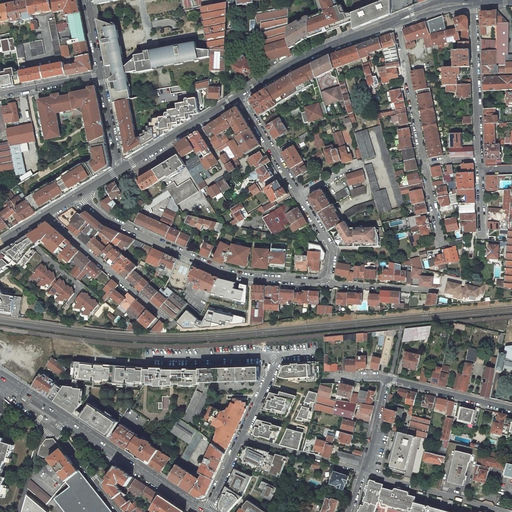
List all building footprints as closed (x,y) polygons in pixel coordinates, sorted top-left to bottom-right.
[(29,0),(9,4),(11,20),(12,23),(24,20),(33,18),(33,15),(29,0)] [(51,0),(29,0),(33,15),(54,11),(51,0)] [(78,0),(51,0),(54,11),(54,13),(63,11),(64,12),(66,11),(67,16),(81,13),(78,0)] [(181,0),(184,12),(201,8),(206,29),(210,50),(211,50),(226,50),(227,37),(227,30),(228,3),(213,5),(213,0),(181,0)] [(339,8),(336,0),(318,0),(319,3),(317,3),(320,11),(323,10),(324,14),(313,18),(313,19),(309,19),(309,20),(309,37),(314,35),(316,35),(317,36),(330,30),(335,28),(347,24),(346,22),(348,21),(353,20),(353,13),(345,14),(345,13),(344,13),(345,12),(343,7),(339,8)] [(391,0),(385,0),(353,13),(353,20),(353,28),(354,29),(392,14),(391,0)] [(391,0),(392,14),(409,7),(414,5),(412,2),(412,0),(391,0)] [(9,4),(0,5),(0,22),(11,20),(9,4)] [(263,11),(257,12),(256,23),(261,22),(261,31),(265,46),(269,64),(267,65),(268,69),(292,56),(290,49),(287,40),(288,28),(289,6),(263,11)] [(497,11),(480,12),(481,27),(485,27),(493,26),(497,26),(497,11)] [(503,17),(497,11),(497,26),(497,40),(497,51),(497,65),(506,65),(506,73),(507,73),(511,73),(511,54),(508,54),(509,23),(503,17)] [(81,13),(67,16),(68,22),(71,22),(75,37),(60,40),(61,47),(68,45),(74,44),(87,41),(81,13)] [(443,16),(428,21),(429,23),(431,34),(432,46),(442,43),(448,42),(446,31),(443,16)] [(454,20),(457,29),(458,31),(462,31),(469,31),(468,20),(463,17),(455,19),(454,20)] [(56,20),(49,21),(52,38),(59,36),(57,28),(57,25),(56,20)] [(99,28),(107,66),(114,65),(115,71),(116,75),(110,81),(114,103),(129,99),(131,99),(126,73),(134,71),(138,70),(138,73),(154,69),(154,67),(164,66),(211,57),(211,50),(210,50),(196,49),(195,42),(175,46),(174,46),(161,49),(161,51),(151,53),(151,51),(147,51),(147,53),(142,54),(135,56),(136,58),(122,70),(121,65),(120,61),(123,58),(117,26),(115,26),(115,25),(115,23),(110,24),(102,21),(98,20),(99,28)] [(299,22),(288,28),(287,40),(290,49),(294,47),(293,45),(296,43),(297,45),(305,41),(305,39),(309,37),(309,20),(304,20),(304,21),(302,22),(300,24),(299,22)] [(425,22),(402,30),(407,43),(410,41),(417,39),(430,34),(426,24),(429,23),(428,21),(425,22)] [(237,28),(227,30),(227,37),(238,35),(237,28)] [(446,31),(448,42),(460,39),(458,31),(457,29),(446,31)] [(394,33),(379,38),(382,49),(396,44),(394,33)] [(430,34),(417,39),(419,47),(421,47),(422,49),(427,48),(427,47),(432,46),(431,34),(430,34)] [(59,36),(52,38),(56,59),(63,57),(61,47),(60,40),(59,36)] [(366,57),(371,56),(370,53),(375,51),(382,49),(379,38),(357,46),(361,59),(366,57)] [(487,51),(490,51),(497,51),(497,40),(492,40),(491,40),(487,40),(481,39),(482,44),(482,51),(487,51)] [(37,41),(29,42),(32,56),(45,54),(42,40),(37,41)] [(87,41),(74,44),(77,57),(89,55),(87,41)] [(462,42),(459,43),(459,44),(459,50),(469,50),(469,42),(462,42)] [(22,44),(15,45),(19,66),(26,64),(22,44)] [(396,44),(382,49),(384,56),(385,60),(386,64),(393,62),(399,61),(396,44)] [(68,45),(61,47),(63,57),(70,56),(68,45)] [(357,46),(330,55),(332,61),(334,68),(361,59),(357,46)] [(226,50),(211,50),(211,57),(210,70),(216,70),(225,70),(226,50)] [(459,50),(453,50),(454,67),(460,67),(462,67),(470,67),(469,50),(459,50)] [(497,65),(497,51),(490,51),(487,51),(482,51),(482,66),(490,66),(497,65)] [(89,55),(77,57),(78,60),(77,60),(77,64),(65,66),(66,74),(67,76),(92,71),(89,55)] [(237,63),(233,65),(241,80),(254,72),(244,55),(239,58),(240,60),(237,62),(237,63)] [(316,78),(334,69),(334,68),(332,61),(328,63),(327,61),(324,62),(323,59),(312,64),(316,78)] [(367,78),(370,88),(373,87),(374,87),(377,86),(378,85),(379,84),(378,79),(377,79),(376,76),(373,75),(372,75),(370,68),(372,68),(370,62),(363,65),(367,78)] [(393,62),(386,64),(386,66),(389,79),(398,77),(397,71),(396,67),(394,67),(393,62)] [(44,67),(20,72),(22,83),(32,81),(47,78),(54,76),(66,74),(65,66),(64,63),(44,67)] [(316,78),(312,64),(290,75),(289,75),(284,79),(273,85),(268,89),(277,103),(284,99),(285,101),(285,100),(288,99),(288,98),(294,94),(293,93),(297,91),(302,88),(302,89),(308,86),(308,87),(312,85),(310,81),(316,78)] [(490,66),(482,66),(483,74),(506,73),(506,65),(497,65),(490,66)] [(389,79),(386,66),(378,68),(380,74),(381,74),(382,76),(380,76),(382,83),(384,83),(385,84),(390,83),(389,79)] [(449,68),(443,68),(443,85),(447,85),(457,85),(458,85),(457,78),(459,78),(459,75),(460,75),(460,67),(454,67),(449,68)] [(414,80),(425,78),(423,68),(411,71),(412,76),(413,75),(414,80)] [(1,73),(4,87),(12,85),(18,84),(22,83),(20,72),(19,69),(1,73)] [(417,90),(427,88),(425,78),(414,80),(415,85),(414,85),(415,91),(417,90)] [(511,78),(483,79),(483,91),(510,90),(511,89),(511,78)] [(210,79),(194,83),(195,90),(199,90),(208,88),(209,88),(210,82),(210,79)] [(348,95),(344,82),(340,83),(341,87),(343,96),(348,95)] [(457,85),(447,85),(447,92),(457,91),(457,97),(471,97),(471,84),(463,85),(458,85),(457,85)] [(341,87),(321,93),(323,103),(324,106),(344,99),(343,96),(341,87)] [(419,102),(432,100),(430,87),(427,88),(417,90),(418,94),(415,95),(416,98),(418,98),(419,102)] [(207,109),(208,88),(199,90),(203,111),(207,109)] [(209,88),(209,98),(220,99),(220,88),(209,88)] [(72,94),(72,95),(75,107),(78,106),(87,112),(87,114),(85,114),(87,121),(87,125),(88,126),(90,138),(91,143),(105,136),(103,125),(96,89),(90,90),(88,91),(72,94)] [(268,89),(251,99),(251,100),(250,100),(251,100),(260,116),(277,105),(277,103),(268,89)] [(400,89),(390,91),(393,103),(404,101),(403,94),(401,94),(400,89)] [(45,133),(47,140),(61,137),(59,127),(57,116),(57,114),(57,113),(70,111),(69,108),(75,107),(72,95),(69,96),(61,97),(61,96),(53,98),(39,100),(41,111),(45,133)] [(353,112),(348,95),(343,96),(344,99),(349,114),(353,112)] [(200,113),(197,98),(190,99),(192,113),(190,114),(191,116),(197,115),(199,114),(199,113),(200,113)] [(126,158),(128,157),(144,148),(142,139),(137,140),(134,131),(135,131),(129,99),(114,103),(118,122),(120,122),(120,125),(118,125),(123,147),(123,146),(124,150),(123,150),(124,156),(125,157),(125,158),(126,158)] [(174,125),(179,124),(179,126),(183,123),(183,120),(187,119),(188,121),(190,119),(191,119),(191,118),(191,116),(190,114),(192,113),(190,99),(189,99),(188,99),(187,99),(186,99),(186,100),(186,103),(177,105),(178,109),(169,111),(169,114),(169,113),(168,113),(167,113),(167,114),(166,114),(166,115),(166,117),(160,118),(160,124),(162,137),(166,134),(165,130),(170,130),(170,131),(174,129),(174,125)] [(418,111),(434,108),(432,100),(419,102),(420,107),(418,107),(418,111)] [(404,101),(393,103),(394,110),(394,111),(406,109),(404,101)] [(10,106),(2,107),(6,123),(13,121),(13,122),(19,121),(16,103),(10,104),(10,106)] [(301,113),(304,123),(323,118),(322,115),(327,114),(324,106),(323,103),(305,108),(306,112),(301,113)] [(251,129),(237,107),(224,116),(227,120),(229,119),(239,136),(251,129)] [(299,107),(291,111),(293,115),(300,111),(299,107)] [(422,118),(435,116),(434,108),(418,111),(419,114),(421,114),(422,118)] [(394,110),(377,114),(379,119),(393,116),(406,113),(406,109),(394,111),(394,110)] [(266,120),(264,122),(266,126),(279,119),(280,118),(284,116),(282,112),(277,115),(276,113),(267,118),(266,120)] [(400,121),(401,125),(408,123),(406,113),(393,116),(395,122),(400,121)] [(485,123),(495,123),(498,123),(498,116),(493,116),(493,114),(492,114),(487,115),(487,117),(487,118),(484,118),(485,123)] [(227,120),(224,116),(209,125),(214,131),(216,135),(217,136),(219,134),(221,133),(222,134),(224,132),(224,131),(231,127),(227,120)] [(422,127),(437,124),(435,116),(422,118),(423,123),(421,123),(422,127)] [(279,119),(266,126),(274,139),(287,131),(280,118),(279,119)] [(495,123),(485,123),(485,145),(495,144),(498,144),(498,143),(495,143),(495,123)] [(27,174),(21,144),(31,142),(36,141),(32,124),(28,125),(7,129),(10,142),(12,155),(15,168),(16,176),(27,174)] [(160,124),(150,125),(152,142),(162,137),(160,124)] [(437,124),(422,127),(422,130),(424,130),(425,134),(438,132),(437,124)] [(463,124),(459,125),(459,134),(461,134),(472,133),(472,124),(463,124)] [(214,131),(209,125),(203,129),(207,135),(214,131)] [(381,125),(374,127),(399,208),(405,206),(402,194),(400,188),(399,185),(396,176),(395,173),(393,164),(391,160),(383,134),(383,131),(381,125)] [(148,126),(140,127),(142,139),(144,148),(150,143),(148,126)] [(407,126),(398,128),(399,134),(394,135),(395,140),(397,140),(410,137),(411,137),(409,128),(408,129),(407,126)] [(260,145),(251,129),(239,136),(237,137),(242,145),(240,146),(246,154),(260,145)] [(321,129),(315,133),(321,148),(325,146),(320,134),(323,133),(321,129)] [(367,129),(355,133),(360,150),(362,157),(363,160),(375,157),(367,129)] [(212,152),(198,131),(188,138),(195,150),(196,151),(197,154),(199,153),(201,151),(204,156),(205,157),(212,152)] [(345,147),(340,131),(333,133),(338,149),(345,147)] [(427,142),(440,140),(438,132),(425,134),(426,138),(424,139),(424,142),(427,142)] [(307,133),(300,137),(302,141),(309,137),(307,133)] [(315,133),(312,135),(319,152),(322,150),(321,148),(315,133)] [(229,142),(225,135),(221,137),(219,134),(217,136),(224,145),(229,142)] [(459,134),(451,134),(452,140),(450,140),(450,143),(452,143),(452,148),(462,148),(461,134),(459,134)] [(211,142),(216,150),(224,145),(217,136),(216,135),(215,135),(211,138),(211,142)] [(28,199),(28,200),(37,213),(49,206),(48,204),(53,201),(54,203),(56,201),(62,198),(66,195),(74,190),(78,188),(77,186),(82,183),(83,185),(96,177),(100,174),(111,167),(110,159),(108,159),(107,154),(109,153),(105,136),(91,143),(93,152),(92,152),(93,160),(87,164),(86,162),(83,165),(80,166),(81,167),(78,169),(77,167),(71,171),(72,173),(64,178),(63,177),(51,184),(51,185),(49,187),(48,185),(42,189),(43,190),(35,196),(34,195),(28,199)] [(410,137),(397,140),(398,145),(401,145),(402,150),(403,150),(412,148),(410,137)] [(195,150),(188,138),(176,145),(183,157),(185,159),(190,156),(188,154),(195,150)] [(243,156),(234,139),(229,142),(224,145),(216,150),(220,151),(228,146),(236,158),(237,160),(243,156)] [(428,150),(441,147),(440,140),(427,142),(428,146),(425,147),(426,150),(428,150)] [(10,142),(0,143),(0,171),(15,168),(12,155),(10,142)] [(292,142),(280,149),(282,153),(294,146),(292,142)] [(495,144),(485,145),(486,159),(486,166),(497,165),(496,159),(501,159),(500,144),(498,144),(495,144)] [(333,145),(325,148),(326,151),(330,164),(341,160),(338,149),(334,150),(333,145)] [(294,146),(282,153),(292,169),(303,162),(303,161),(296,149),(294,146)] [(342,163),(353,160),(351,154),(350,154),(349,148),(347,147),(345,148),(345,147),(338,149),(341,160),(342,163)] [(428,158),(443,156),(441,147),(428,150),(429,154),(427,155),(428,158)] [(452,148),(449,148),(450,154),(450,155),(451,157),(473,157),(473,147),(462,148),(452,148)] [(412,148),(403,150),(405,161),(415,159),(413,148),(412,148)] [(319,152),(314,155),(315,158),(316,161),(324,156),(322,150),(319,152)] [(197,154),(196,151),(194,152),(196,156),(186,162),(184,163),(186,166),(192,177),(197,185),(203,181),(198,173),(203,170),(206,168),(201,159),(198,155),(197,154)] [(218,163),(212,152),(205,157),(203,158),(202,158),(201,159),(206,168),(207,170),(218,163)] [(270,161),(267,156),(264,158),(260,152),(248,159),(252,166),(256,164),(258,168),(264,165),(266,164),(270,161)] [(226,166),(231,163),(230,162),(225,154),(220,157),(226,166)] [(184,163),(179,155),(177,156),(155,170),(161,180),(162,181),(162,180),(168,177),(169,178),(180,172),(179,170),(184,167),(186,166),(184,163)] [(415,159),(405,161),(407,171),(417,169),(415,159)] [(231,163),(234,168),(238,166),(238,165),(240,164),(237,160),(232,162),(231,163)] [(303,162),(292,169),(297,177),(303,173),(304,173),(308,170),(303,162)] [(231,163),(226,166),(230,172),(235,169),(234,168),(231,163)] [(371,164),(365,166),(375,200),(377,207),(379,214),(391,210),(385,189),(379,191),(371,164)] [(474,164),(463,164),(463,173),(474,173),(474,169),(474,164)] [(263,182),(274,176),(270,170),(268,171),(264,165),(258,168),(250,173),(251,175),(250,175),(249,176),(249,177),(249,178),(249,179),(250,179),(251,179),(252,179),(253,178),(254,180),(256,179),(256,180),(259,178),(258,177),(259,177),(263,182)] [(452,165),(447,165),(448,172),(445,172),(446,176),(443,176),(443,177),(444,181),(445,183),(448,182),(450,182),(449,174),(453,174),(453,173),(452,165)] [(440,166),(431,168),(434,179),(443,177),(443,176),(440,166)] [(161,180),(155,170),(138,180),(144,190),(161,180)] [(345,175),(348,186),(366,181),(363,170),(345,175)] [(463,173),(458,173),(459,189),(475,189),(474,173),(463,173)] [(418,174),(408,176),(410,186),(420,184),(423,183),(421,176),(419,177),(418,174)] [(498,175),(486,176),(487,184),(487,191),(489,191),(489,193),(492,193),(492,189),(499,189),(498,175)] [(172,197),(177,205),(198,192),(190,179),(177,188),(174,183),(166,187),(168,190),(171,195),(172,197)] [(225,179),(218,184),(223,192),(230,188),(225,179)] [(278,181),(265,189),(273,202),(275,201),(287,194),(284,189),(283,189),(278,181)] [(450,182),(448,182),(449,190),(453,189),(453,195),(457,194),(456,189),(455,181),(450,182)] [(122,194),(115,183),(106,188),(111,197),(113,199),(122,194)] [(404,187),(400,188),(402,194),(410,193),(410,192),(422,190),(424,190),(423,183),(420,184),(410,186),(404,187)] [(216,185),(216,184),(208,189),(213,198),(218,195),(222,193),(216,185)] [(260,191),(255,184),(252,186),(249,188),(254,195),(260,191)] [(364,186),(350,190),(352,197),(366,193),(364,186)] [(347,187),(334,195),(338,202),(351,194),(347,187)] [(443,187),(437,188),(439,197),(445,196),(444,188),(443,187)] [(322,189),(309,197),(319,213),(331,205),(322,189)] [(459,189),(456,189),(457,194),(467,194),(467,203),(464,203),(464,206),(475,205),(475,202),(475,189),(459,189)] [(10,190),(6,192),(12,201),(16,199),(10,190)] [(422,190),(410,192),(410,193),(413,205),(415,204),(425,202),(422,190)] [(511,190),(504,190),(503,194),(505,194),(504,210),(510,210),(511,190)] [(147,211),(166,198),(163,193),(150,201),(148,202),(143,205),(147,211)] [(16,199),(12,201),(14,204),(25,220),(37,213),(28,200),(26,202),(24,199),(22,200),(20,196),(16,199)] [(445,196),(439,197),(440,203),(442,202),(443,207),(450,205),(448,196),(447,196),(445,196)] [(113,199),(111,197),(110,197),(107,199),(103,202),(102,205),(110,212),(117,204),(113,199)] [(177,205),(172,197),(162,220),(160,223),(159,222),(139,213),(135,224),(166,238),(170,227),(171,225),(177,213),(179,214),(180,209),(177,205)] [(143,205),(148,202),(138,200),(136,208),(141,209),(143,205)] [(354,206),(344,212),(348,219),(358,213),(377,207),(375,200),(354,206)] [(7,209),(14,204),(12,201),(4,206),(7,209)] [(277,205),(275,201),(273,202),(262,208),(265,212),(268,210),(277,205)] [(425,202),(415,204),(415,208),(414,209),(415,213),(416,212),(417,215),(427,213),(425,202)] [(476,220),(475,205),(464,206),(464,203),(458,203),(460,217),(461,221),(464,221),(476,220)] [(7,209),(0,214),(4,221),(14,214),(18,219),(20,223),(25,220),(14,204),(7,209)] [(243,208),(240,204),(231,209),(237,218),(235,219),(230,222),(232,226),(245,218),(244,217),(244,218),(240,212),(240,210),(243,208)] [(274,235),(290,226),(292,224),(287,215),(292,212),(287,204),(270,214),(257,221),(245,218),(232,226),(274,235)] [(331,205),(319,213),(329,231),(342,223),(336,212),(337,211),(333,205),(331,205)] [(247,215),(244,217),(245,218),(257,221),(270,214),(268,210),(265,212),(262,208),(262,207),(247,215)] [(292,212),(287,215),(292,224),(304,217),(298,208),(292,212)] [(504,210),(488,209),(488,218),(488,222),(509,223),(510,210),(504,210)] [(91,224),(99,231),(103,226),(87,212),(81,215),(91,224)] [(81,215),(79,213),(71,223),(67,228),(78,237),(91,224),(81,215)] [(195,227),(199,218),(188,216),(186,219),(185,222),(195,227)] [(425,216),(417,218),(418,226),(429,224),(428,219),(426,219),(425,216)] [(307,223),(304,217),(292,224),(290,226),(293,232),(307,223)] [(199,218),(195,227),(200,229),(202,225),(204,225),(209,227),(210,227),(220,231),(221,232),(224,224),(221,223),(212,221),(199,218)] [(456,218),(445,220),(448,232),(458,230),(456,218)] [(476,220),(464,221),(464,223),(461,223),(462,226),(463,231),(464,230),(464,231),(476,231),(476,220)] [(354,246),(354,228),(351,228),(350,229),(348,228),(349,227),(345,221),(342,223),(329,231),(334,239),(339,247),(340,246),(348,245),(349,246),(354,246)] [(509,223),(488,222),(488,229),(499,230),(499,226),(509,227),(509,223)] [(422,235),(429,234),(428,230),(433,229),(432,223),(429,224),(418,226),(412,228),(413,232),(421,230),(422,232),(422,235)] [(44,241),(48,245),(47,246),(56,254),(57,253),(61,256),(60,257),(64,260),(65,259),(69,263),(72,261),(79,251),(77,249),(60,235),(54,229),(53,228),(48,224),(28,236),(38,244),(42,242),(44,241)] [(88,245),(92,240),(91,238),(88,236),(86,235),(88,233),(93,228),(95,229),(92,233),(94,235),(96,236),(98,234),(100,231),(99,231),(91,224),(78,237),(88,245)] [(100,231),(112,242),(120,233),(103,226),(99,231),(100,231)] [(181,232),(170,227),(166,238),(176,242),(181,232)] [(360,245),(366,245),(367,246),(379,246),(378,237),(386,237),(384,229),(376,229),(375,227),(354,228),(354,246),(359,246),(360,245)] [(100,231),(98,234),(100,235),(104,238),(102,241),(108,245),(109,246),(110,244),(112,242),(100,231)] [(189,236),(181,232),(176,242),(184,246),(189,236)] [(112,242),(110,244),(115,248),(117,246),(118,247),(125,252),(128,248),(130,246),(135,240),(120,233),(112,242)] [(408,237),(412,247),(417,245),(415,240),(421,239),(421,236),(420,233),(413,235),(408,237)] [(22,240),(0,253),(0,254),(4,259),(9,263),(13,260),(15,262),(21,267),(24,264),(25,265),(32,257),(28,253),(32,249),(35,247),(38,244),(28,236),(26,237),(22,240)] [(321,246),(315,236),(310,240),(312,243),(313,244),(321,246)] [(96,239),(94,238),(92,240),(88,245),(100,256),(107,248),(106,248),(96,239)] [(138,250),(144,244),(135,240),(130,246),(131,246),(138,250)] [(508,242),(492,241),(492,245),(489,245),(488,258),(498,259),(499,245),(507,245),(508,242)] [(221,242),(214,259),(223,264),(224,260),(229,261),(229,262),(249,267),(249,261),(250,261),(251,257),(251,248),(232,244),(231,249),(229,249),(231,247),(221,242)] [(212,246),(205,243),(200,253),(209,257),(212,251),(214,247),(212,246)] [(308,256),(307,266),(312,267),(312,270),(313,271),(319,271),(320,260),(324,261),(326,254),(321,246),(313,244),(309,243),(308,256)] [(108,256),(115,248),(110,244),(109,246),(107,248),(100,256),(105,260),(108,256)] [(153,248),(145,245),(140,250),(148,253),(150,254),(153,248)] [(447,247),(442,248),(443,254),(445,263),(459,260),(456,247),(451,247),(452,248),(447,249),(447,247)] [(116,249),(115,248),(108,256),(109,256),(111,258),(107,262),(112,267),(122,255),(116,249)] [(150,254),(147,262),(159,267),(165,254),(153,248),(150,254)] [(270,249),(255,249),(253,267),(268,268),(269,265),(271,266),(271,267),(286,267),(291,268),(292,249),(272,248),(272,253),(269,253),(270,249)] [(91,261),(79,251),(72,261),(77,265),(83,271),(84,269),(91,261)] [(0,314),(19,317),(21,298),(4,295),(0,289),(0,273),(4,271),(3,269),(11,264),(10,264),(9,263),(4,259),(0,254),(0,314)] [(133,263),(123,254),(122,255),(112,267),(127,279),(137,267),(133,263)] [(178,260),(165,254),(159,267),(158,268),(157,271),(159,271),(163,273),(167,275),(170,276),(178,260)] [(445,263),(443,254),(438,255),(439,257),(435,258),(435,259),(429,261),(430,267),(439,265),(440,269),(446,268),(445,263)] [(307,266),(308,256),(296,255),(295,267),(297,267),(297,268),(301,268),(301,270),(307,270),(307,266)] [(417,268),(420,269),(421,269),(424,270),(421,258),(420,257),(410,259),(413,267),(417,268)] [(102,271),(91,261),(84,269),(96,279),(97,277),(102,271)] [(394,263),(391,262),(390,270),(384,270),(383,279),(394,280),(396,263),(394,263)] [(350,265),(339,263),(337,275),(348,277),(349,272),(350,265)] [(406,271),(400,271),(400,264),(396,263),(394,280),(405,281),(406,271)] [(154,276),(144,268),(139,264),(137,267),(127,279),(134,285),(142,292),(148,284),(154,276)] [(41,265),(32,276),(34,277),(33,279),(38,280),(42,283),(41,286),(45,286),(48,288),(48,289),(48,288),(56,279),(52,276),(53,274),(49,271),(48,272),(44,269),(45,268),(41,265)] [(83,271),(77,265),(70,273),(77,278),(83,271)] [(365,267),(355,266),(354,273),(354,279),(358,279),(358,277),(364,278),(365,270),(365,267)] [(210,274),(194,267),(188,280),(195,283),(193,287),(199,290),(200,288),(203,289),(205,290),(212,293),(219,278),(210,274)] [(375,267),(365,267),(365,270),(366,270),(365,278),(376,279),(376,270),(379,271),(379,268),(375,267)] [(159,271),(157,271),(154,276),(160,279),(163,273),(159,271)] [(433,287),(433,277),(420,276),(420,278),(420,286),(433,287)] [(220,279),(211,295),(236,301),(247,304),(248,285),(241,284),(240,290),(235,289),(237,283),(220,279)] [(59,280),(51,291),(52,292),(52,294),(56,295),(60,298),(60,300),(64,301),(66,303),(67,303),(74,294),(70,291),(71,289),(67,286),(66,287),(62,284),(63,283),(59,280)] [(118,285),(113,280),(104,290),(110,295),(115,289),(118,285)] [(468,294),(477,297),(478,292),(480,286),(484,287),(485,284),(474,281),(472,286),(465,285),(464,289),(463,297),(467,298),(468,294)] [(445,292),(453,294),(458,295),(457,298),(462,298),(463,297),(464,289),(459,287),(459,285),(447,282),(445,292)] [(158,292),(148,284),(142,292),(151,300),(158,292)] [(158,292),(151,300),(160,308),(173,292),(166,286),(164,284),(158,292)] [(253,285),(252,299),(254,299),(259,299),(265,300),(265,295),(266,286),(253,285)] [(279,287),(266,286),(265,295),(270,295),(270,297),(271,297),(271,298),(273,298),(272,300),(265,300),(264,309),(265,309),(278,310),(279,310),(280,300),(280,296),(278,294),(279,287)] [(287,287),(281,287),(280,296),(280,300),(288,300),(288,298),(294,298),(294,293),(294,291),(287,290),(287,287)] [(125,298),(115,289),(110,295),(120,304),(121,304),(126,298),(125,298)] [(299,293),(294,293),(294,298),(294,300),(299,301),(298,304),(303,304),(303,303),(309,303),(309,292),(303,291),(303,293),(299,293)] [(391,291),(381,291),(381,295),(380,302),(390,303),(391,291)] [(400,292),(391,291),(390,303),(395,303),(394,310),(404,309),(404,303),(400,303),(400,292)] [(173,319),(187,303),(185,301),(180,297),(173,292),(160,308),(173,319)] [(309,292),(309,303),(310,303),(318,303),(319,292),(309,292)] [(348,293),(339,292),(339,295),(337,295),(337,304),(342,304),(341,305),(347,305),(347,304),(348,293)] [(82,293),(74,303),(77,305),(81,308),(85,311),(84,314),(88,315),(90,316),(99,305),(95,302),(94,303),(90,300),(91,298),(87,295),(86,296),(82,293)] [(362,294),(348,293),(347,304),(361,305),(362,294)] [(137,301),(128,294),(125,298),(126,298),(121,304),(128,311),(137,301)] [(381,295),(369,294),(369,304),(368,305),(380,306),(380,302),(381,295)] [(438,295),(429,294),(426,306),(436,305),(438,295)] [(265,300),(259,299),(259,309),(254,309),(252,309),(251,326),(263,323),(264,316),(264,309),(265,300)] [(128,311),(138,319),(140,316),(142,317),(145,314),(144,312),(146,309),(137,301),(128,311)] [(326,315),(327,307),(318,307),(317,314),(326,315)] [(157,318),(148,310),(145,314),(142,317),(139,320),(148,328),(157,318)] [(188,311),(178,322),(184,329),(195,328),(196,325),(201,327),(200,328),(246,323),(246,319),(210,310),(209,310),(203,322),(202,321),(201,322),(198,320),(198,319),(188,311)] [(167,327),(160,321),(152,332),(167,332),(167,327)] [(135,326),(129,322),(127,330),(137,331),(135,326)] [(431,326),(405,329),(402,342),(406,341),(408,341),(428,339),(431,326)] [(511,346),(510,347),(501,348),(500,350),(506,351),(507,353),(511,354),(511,346)] [(477,350),(469,348),(463,374),(460,391),(465,392),(469,376),(470,376),(471,374),(473,364),(473,362),(475,362),(477,354),(476,354),(477,350)] [(506,351),(500,350),(498,359),(497,367),(503,369),(504,367),(504,366),(511,367),(511,354),(507,353),(506,351)] [(420,355),(406,352),(402,366),(417,370),(420,355)] [(359,356),(357,356),(357,360),(357,368),(358,368),(366,367),(366,356),(359,356)] [(55,359),(52,357),(47,365),(61,377),(66,369),(55,359)] [(379,358),(373,357),(371,368),(379,369),(381,358),(379,358)] [(498,359),(493,358),(490,368),(487,367),(484,383),(482,396),(490,398),(497,367),(498,359)] [(357,360),(346,360),(346,371),(347,371),(357,371),(357,368),(357,360)] [(71,379),(92,381),(92,376),(95,376),(94,381),(125,384),(126,379),(128,379),(127,384),(143,386),(143,383),(145,368),(127,366),(119,366),(95,364),(91,363),(89,363),(73,361),(73,364),(72,363),(71,370),(72,370),(71,379)] [(300,381),(308,380),(308,379),(317,378),(317,373),(317,362),(286,364),(283,366),(281,369),(277,379),(284,381),(289,379),(290,381),(294,380),(294,381),(300,381)] [(439,366),(437,365),(436,371),(435,371),(432,384),(438,385),(442,367),(442,366),(439,366)] [(259,367),(238,368),(239,381),(260,381),(259,367)] [(449,369),(442,367),(438,385),(446,387),(448,374),(449,369)] [(155,386),(166,386),(166,385),(166,383),(169,384),(173,384),(173,369),(147,368),(145,368),(143,383),(146,383),(151,383),(155,383),(155,385),(155,386)] [(200,369),(200,383),(221,382),(221,368),(200,369)] [(238,368),(221,368),(221,382),(239,381),(238,368)] [(428,369),(422,368),(421,376),(420,381),(426,382),(428,369)] [(181,384),(195,384),(195,385),(199,385),(200,383),(200,369),(173,369),(173,384),(181,385),(181,384)] [(463,374),(458,373),(454,389),(460,391),(463,374)] [(46,377),(41,374),(33,386),(48,396),(56,384),(52,381),(52,380),(46,376),(46,377)] [(354,387),(341,383),(337,400),(340,401),(341,400),(342,396),(349,397),(349,399),(348,401),(348,402),(350,402),(351,400),(352,396),(352,394),(354,387)] [(81,402),(82,389),(74,388),(74,387),(65,386),(63,389),(56,384),(48,396),(55,401),(55,400),(58,402),(57,403),(71,411),(87,422),(91,425),(92,425),(96,427),(95,428),(109,437),(118,422),(105,413),(102,418),(101,417),(103,412),(90,403),(83,414),(78,410),(82,403),(81,402)] [(319,394),(319,395),(331,398),(332,391),(334,386),(326,384),(321,384),(319,394)] [(407,397),(408,393),(409,390),(399,388),(399,389),(397,395),(407,397)] [(199,392),(196,390),(183,418),(189,423),(191,419),(202,393),(199,392)] [(359,395),(352,394),(352,396),(351,400),(350,402),(358,403),(363,404),(366,404),(370,405),(371,402),(372,403),(375,392),(369,390),(369,392),(360,391),(359,395)] [(271,392),(264,407),(272,409),(272,412),(279,413),(279,412),(288,415),(295,400),(292,399),(293,395),(281,391),(280,394),(279,394),(279,395),(277,395),(277,394),(271,392)] [(319,394),(309,391),(303,404),(310,406),(309,408),(302,406),(296,419),(302,421),(303,418),(312,421),(314,411),(315,410),(316,406),(319,395),(319,394)] [(411,393),(408,393),(407,397),(407,399),(406,404),(414,406),(415,402),(417,395),(411,393)] [(331,398),(319,395),(316,406),(315,410),(328,413),(341,417),(353,420),(353,419),(357,405),(358,403),(350,402),(348,402),(340,401),(337,400),(331,398)] [(435,397),(426,395),(425,401),(423,401),(422,406),(431,408),(433,409),(433,407),(435,397)] [(449,401),(439,398),(437,408),(437,409),(446,411),(449,401)] [(217,433),(218,434),(214,444),(226,454),(230,444),(242,419),(246,409),(245,408),(246,405),(246,403),(243,403),(243,401),(238,401),(238,399),(234,399),(229,409),(228,409),(226,414),(211,407),(205,420),(209,422),(208,423),(219,428),(217,433)] [(465,405),(457,403),(455,416),(459,417),(459,419),(472,423),(475,410),(465,407),(465,405)] [(366,404),(363,404),(363,406),(362,412),(372,414),(374,406),(370,405),(366,404)] [(414,407),(410,406),(408,413),(409,415),(412,416),(410,423),(408,423),(407,425),(404,425),(406,418),(402,417),(401,418),(399,428),(398,432),(399,432),(415,436),(422,438),(427,439),(430,420),(426,419),(412,416),(414,407)] [(397,411),(386,408),(383,420),(394,423),(396,417),(397,411)] [(507,415),(499,413),(496,423),(495,423),(492,432),(500,434),(502,434),(504,425),(506,418),(507,415)] [(183,418),(181,417),(171,431),(172,432),(189,443),(190,443),(197,430),(195,428),(189,423),(183,418)] [(446,418),(445,418),(441,438),(448,440),(449,440),(451,433),(453,423),(454,419),(453,419),(446,418)] [(511,419),(506,418),(504,425),(502,434),(510,436),(511,433),(511,419)] [(258,419),(252,432),(254,435),(260,437),(259,439),(266,441),(266,438),(276,441),(283,427),(273,425),(273,423),(258,419)] [(356,422),(344,419),(342,428),(353,431),(356,422)] [(128,428),(122,424),(112,439),(128,450),(138,435),(132,431),(135,426),(133,425),(131,423),(128,428)] [(296,431),(288,429),(281,445),(288,447),(289,445),(299,447),(304,429),(297,427),(296,431)] [(187,462),(203,436),(203,435),(197,430),(190,443),(181,458),(181,459),(187,462)] [(352,435),(338,431),(337,434),(334,434),(333,434),(333,437),(334,437),(336,438),(341,440),(341,441),(348,443),(348,442),(350,442),(352,435)] [(415,436),(399,432),(391,466),(406,470),(415,437),(415,436)] [(0,495),(5,497),(7,491),(8,487),(9,485),(4,483),(5,480),(7,476),(2,475),(7,461),(10,462),(12,457),(15,444),(5,441),(6,438),(0,435),(0,495)] [(138,447),(143,440),(137,436),(128,450),(136,455),(136,454),(140,448),(138,447)] [(313,439),(307,438),(303,451),(309,453),(313,439)] [(418,450),(413,472),(418,473),(419,473),(423,457),(424,451),(424,450),(425,450),(426,450),(426,447),(428,440),(427,439),(422,438),(422,440),(419,450),(418,450)] [(38,455),(49,459),(62,449),(54,439),(46,439),(41,446),(38,455)] [(151,463),(159,450),(152,446),(151,445),(151,444),(146,440),(145,441),(143,440),(138,447),(140,448),(136,454),(145,460),(146,459),(151,463)] [(324,441),(318,440),(315,450),(320,452),(319,455),(322,456),(326,442),(324,441)] [(332,444),(326,442),(322,456),(330,458),(333,444),(332,444)] [(214,479),(226,454),(214,444),(213,445),(200,472),(203,474),(214,479)] [(258,468),(280,478),(287,457),(276,454),(275,456),(269,454),(269,452),(267,452),(246,446),(238,463),(256,471),(258,468)] [(440,447),(439,447),(438,450),(437,455),(446,456),(448,449),(446,449),(440,447)] [(67,481),(80,471),(62,449),(49,459),(53,463),(67,481)] [(353,455),(339,451),(337,460),(358,466),(361,457),(362,451),(354,449),(354,451),(353,455)] [(170,458),(159,450),(151,463),(150,464),(161,472),(170,458)] [(437,455),(426,451),(424,460),(430,461),(430,462),(430,463),(431,463),(432,464),(433,464),(434,464),(434,463),(434,462),(435,462),(441,464),(442,461),(445,462),(446,456),(437,455)] [(471,454),(455,451),(448,482),(463,486),(471,454)] [(480,454),(477,465),(490,468),(490,466),(503,470),(506,461),(502,460),(503,455),(498,454),(495,453),(490,452),(489,457),(480,454)] [(136,455),(150,464),(151,463),(146,459),(145,460),(136,454),(136,455)] [(178,465),(177,465),(170,478),(180,485),(189,473),(184,470),(184,471),(181,469),(182,468),(178,465)] [(490,468),(477,465),(473,480),(486,483),(490,468)] [(120,482),(126,486),(132,477),(116,466),(113,470),(104,484),(115,498),(122,492),(117,486),(120,482)] [(252,476),(235,469),(219,503),(220,511),(228,511),(243,497),(252,476)] [(80,471),(67,481),(72,487),(59,497),(70,511),(112,511),(107,506),(93,488),(80,471)] [(346,484),(349,476),(334,471),(330,483),(338,486),(337,487),(338,487),(337,490),(342,492),(343,489),(344,489),(346,484)] [(200,480),(189,473),(180,485),(192,493),(200,480)] [(203,474),(200,480),(192,493),(199,497),(206,495),(214,479),(203,474)] [(126,486),(130,488),(136,479),(132,477),(126,486)] [(139,496),(140,496),(141,495),(147,486),(136,479),(130,488),(130,489),(139,496)] [(376,481),(370,479),(368,481),(367,485),(366,488),(366,489),(365,493),(365,494),(366,494),(365,497),(363,501),(365,501),(377,505),(378,502),(380,501),(380,499),(383,487),(384,484),(376,482),(376,481)] [(52,498),(31,480),(28,488),(36,495),(47,504),(52,498)] [(317,480),(315,488),(322,490),(325,482),(317,480)] [(276,488),(262,481),(259,488),(264,490),(261,496),(271,501),(274,495),(273,495),(276,488)] [(157,493),(147,486),(141,495),(151,502),(157,493)] [(408,510),(408,509),(412,510),(413,508),(415,502),(416,497),(409,495),(409,493),(408,491),(401,489),(401,487),(399,487),(398,487),(397,488),(396,488),(394,489),(394,490),(383,487),(380,499),(380,501),(382,502),(383,503),(388,504),(387,505),(398,508),(398,509),(401,510),(402,510),(403,508),(408,510)] [(127,495),(122,492),(115,498),(121,507),(128,502),(124,497),(127,495)] [(160,495),(157,493),(151,502),(154,504),(160,495)] [(151,509),(155,511),(166,511),(167,510),(170,511),(174,505),(160,495),(154,504),(151,509)] [(22,507),(20,511),(45,511),(26,496),(22,507)] [(335,511),(337,507),(339,501),(332,499),(332,500),(327,498),(322,511),(335,511)] [(133,504),(130,500),(128,502),(121,507),(124,511),(128,508),(130,511),(131,511),(136,509),(140,506),(137,501),(136,501),(133,504)] [(264,511),(265,511),(248,500),(242,506),(243,507),(242,509),(246,511),(264,511)] [(374,511),(377,505),(365,501),(363,501),(362,503),(361,504),(359,509),(357,511),(374,511)] [(411,511),(441,511),(443,510),(439,509),(431,506),(430,505),(429,505),(428,505),(428,506),(426,506),(427,505),(415,502),(413,508),(412,510),(411,511)]
